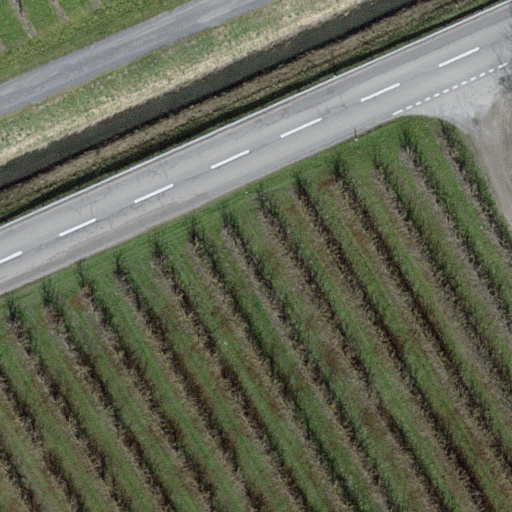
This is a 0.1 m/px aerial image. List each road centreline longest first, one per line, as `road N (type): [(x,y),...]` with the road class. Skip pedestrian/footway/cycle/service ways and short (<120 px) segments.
road 1 (secondary): [(0,263),(511,35)]
road 2 (track): [(0,98),(217,0)]
road 3 (track): [(432,70),(511,208)]
